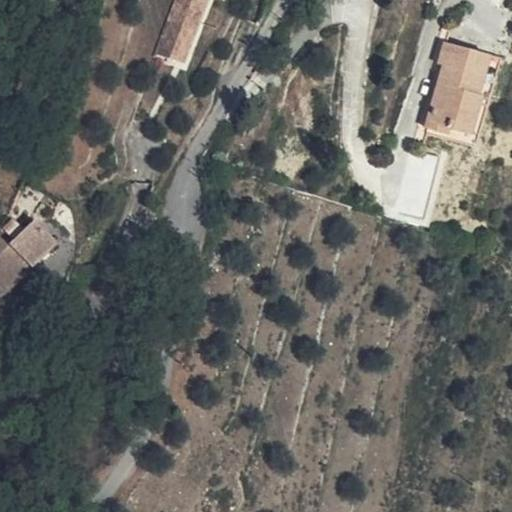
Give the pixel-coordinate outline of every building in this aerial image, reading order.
[(180,0),(177,11),(203,20),(210,3),(201,0),(180,0)] [(203,20),(177,11),(161,55),(180,61),(190,33),(198,36),(203,20)] [(198,36),(190,33),(180,61),(188,64),(198,36)] [(495,55),(451,42),(429,125),(470,137),(495,55)] [(0,294),(61,237),(38,215),(12,238),(0,250),(0,294)]
